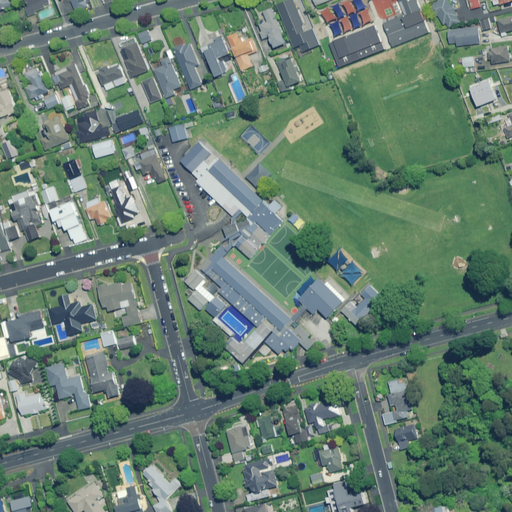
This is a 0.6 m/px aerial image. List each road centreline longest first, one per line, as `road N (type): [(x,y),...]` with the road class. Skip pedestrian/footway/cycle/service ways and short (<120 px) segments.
road 1 (residential): [(0,50),(194,0)]
road 2 (tertiary): [(0,464),(192,412)]
road 3 (residential): [(192,412),(148,244)]
road 4 (tertiary): [(192,412),(351,359)]
road 5 (tertiary): [(351,359),(511,316)]
road 6 (residential): [(351,359),(390,511)]
road 7 (residential): [(148,244),(0,283)]
